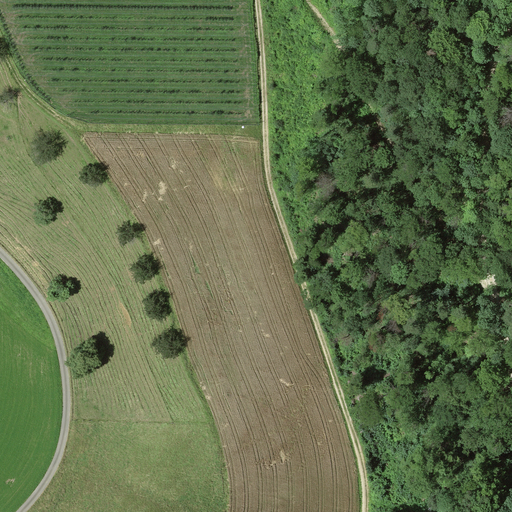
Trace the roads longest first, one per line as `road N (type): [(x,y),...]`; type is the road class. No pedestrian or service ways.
road 1 (track): [(374,511),(380,416),(284,150),(262,0)]
road 2 (track): [(496,314),(344,54),(302,0)]
road 3 (track): [(496,314),(481,229),(481,156),(487,59),(508,0)]
road 4 (track): [(226,511),(227,479),(209,407),(182,349)]
